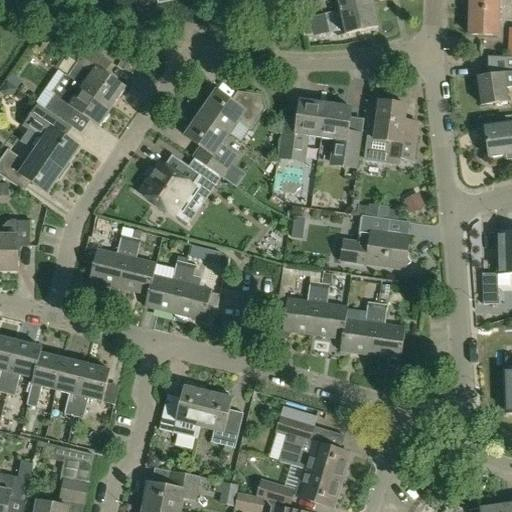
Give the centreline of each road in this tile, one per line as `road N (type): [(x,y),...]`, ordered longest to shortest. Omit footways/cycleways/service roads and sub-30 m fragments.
road 1 (residential): [(71,318),(71,278),(89,207),(189,55),(433,65)]
road 2 (residential): [(396,399),(357,397),(153,343)]
road 3 (residential): [(459,394),(450,208)]
road 4 (residential): [(153,343),(137,457),(118,473),(110,511)]
road 5 (residential): [(450,208),(433,65)]
